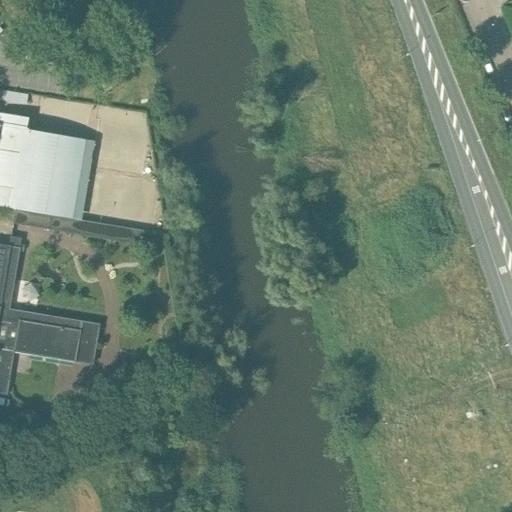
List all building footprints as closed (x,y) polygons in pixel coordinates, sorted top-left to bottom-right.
[(98,117),(133,119),(133,108),(98,107),(98,117)] [(0,206),(14,209),(70,219),(83,140),(25,130),(27,118),(0,113),(0,206)] [(70,219),(14,209),(12,224),(32,227),(140,245),(142,231),(70,219)] [(18,248),(8,246),(0,244),(0,393),(6,395),(13,352),(74,362),(92,365),(99,324),(9,309),(18,248)] [(124,398),(142,391),(137,380),(120,387),(124,398)]
